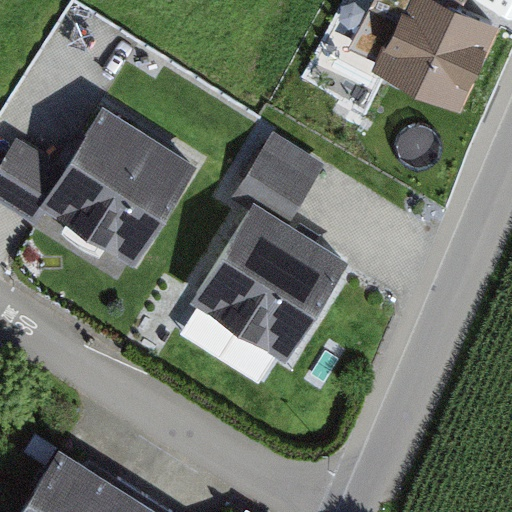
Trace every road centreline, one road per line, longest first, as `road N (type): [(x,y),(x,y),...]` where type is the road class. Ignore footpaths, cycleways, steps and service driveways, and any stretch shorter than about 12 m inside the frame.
road 1 (residential): [(325,511),(0,311)]
road 2 (residential): [(511,165),(362,511)]
